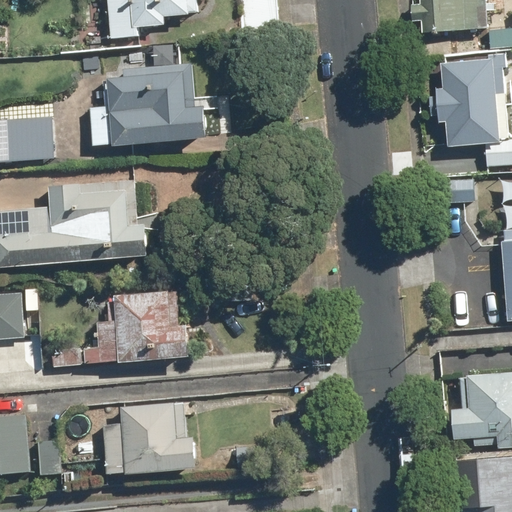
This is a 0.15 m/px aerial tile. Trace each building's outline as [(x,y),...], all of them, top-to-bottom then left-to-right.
[(109,0),(112,39),(142,37),(141,28),(169,26),(169,17),(194,15),(192,0),(109,0)] [(279,0),(244,0),(245,30),(280,29),(279,0)] [(486,0),(420,0),(420,2),(411,3),(413,21),(422,20),(423,32),(489,27),(486,0)] [(511,26),(488,28),(489,47),(511,44),(511,26)] [(493,58),(441,62),(443,86),(435,87),(438,122),(446,122),(448,146),(482,143),(484,166),(511,163),(511,137),(499,139),(493,58)] [(196,71),(109,78),(111,104),(92,105),(95,146),(114,144),(114,147),(212,139),(209,106),(199,107),(196,71)] [(56,108),(0,110),(0,113),(3,162),(59,159),(56,108)] [(471,177),(438,179),(439,202),(472,200),(471,177)] [(53,206),(0,210),(0,270),(153,258),(150,223),(141,224),(138,180),(51,187),(53,206)] [(511,226),(500,227),(508,321),(511,320),(511,226)] [(0,336),(28,334),(24,290),(0,292),(0,336)] [(182,325),(180,291),(117,295),(119,320),(99,321),(101,347),(53,350),(54,365),(163,359),(193,357),(191,324),(182,325)] [(511,372),(467,376),(470,406),(452,408),(455,438),(497,435),(498,449),(511,448),(511,372)] [(186,403),(123,407),(124,421),(104,423),(108,475),(199,468),(197,437),(188,438),(186,403)] [(27,412),(0,415),(0,472),(33,469),(27,412)] [(61,438),(39,439),(41,474),(63,472),(61,438)] [(272,442),(234,443),(234,466),(273,464),(272,442)] [(511,511),(511,455),(455,460),(459,509),(480,507),(479,511),(511,511)]
